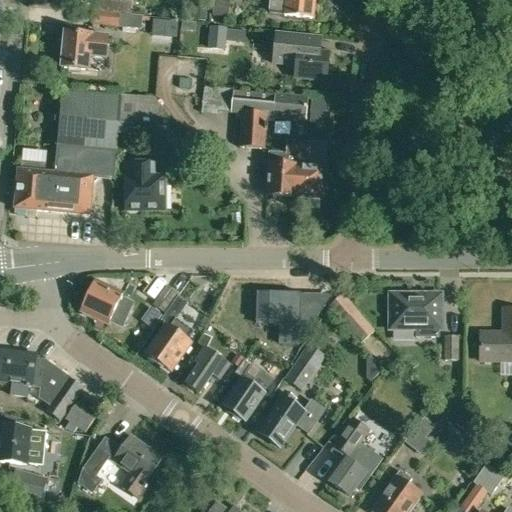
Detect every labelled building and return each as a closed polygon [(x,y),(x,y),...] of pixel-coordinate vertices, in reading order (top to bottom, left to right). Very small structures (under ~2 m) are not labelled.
[(98,0),(98,11),(129,14),(130,0),(98,0)] [(270,0),(269,14),(312,18),(313,0),(270,0)] [(213,1),(211,16),(223,18),(225,3),(213,1)] [(192,21),(203,22),(204,9),(193,8),(192,21)] [(141,31),(142,17),(142,16),(129,15),(92,12),(91,26),(134,30),(141,31)] [(177,22),(154,20),(152,35),(176,38),(177,22)] [(196,24),(182,23),(181,31),(195,32),(196,24)] [(209,26),(207,49),(225,50),(226,27),(209,26)] [(275,34),(272,65),(295,67),(294,78),(326,81),(328,54),(323,54),(324,40),(291,36),(275,34)] [(64,49),(62,69),(88,71),(89,58),(105,59),(106,59),(108,39),(65,35),(65,39),(62,40),(62,47),(64,49)] [(278,75),(261,76),(262,91),(279,90),(278,75)] [(118,135),(157,138),(168,139),(170,118),(154,99),(62,91),(55,165),(20,163),(19,171),(16,210),(48,212),(91,216),(95,176),(114,178),(118,135)] [(306,120),(308,98),(233,91),(231,112),(241,113),(238,147),(263,149),(265,131),(266,131),(267,125),(265,124),(266,116),(306,120)] [(321,124),(322,112),(310,112),(309,123),(321,124)] [(168,139),(157,138),(155,154),(186,157),(187,140),(168,139)] [(298,143),(287,142),(286,155),(297,156),(298,143)] [(297,156),(295,197),(322,198),(324,167),(322,167),(324,145),(298,143),(297,156)] [(27,161),(50,163),(51,152),(28,150),(27,161)] [(286,160),(269,159),(268,167),(267,195),(295,197),(297,156),(286,155),(286,160)] [(137,214),(139,210),(164,210),(163,177),(155,177),(154,163),(129,164),(129,178),(125,178),(126,211),(129,214),(137,214)] [(54,241),(54,227),(42,227),(42,242),(54,241)] [(109,323),(121,328),(132,305),(120,299),(122,295),(95,282),(88,298),(85,297),(80,309),(82,310),(80,314),(107,327),(109,323)] [(152,305),(165,314),(180,295),(167,286),(152,305)] [(343,292),(327,306),(360,345),(376,331),(343,292)] [(303,295),(260,295),(260,323),(284,323),(285,347),(302,347),(327,306),(304,306),(303,295)] [(416,338),(438,338),(438,330),(440,330),(440,295),(390,295),(390,329),(415,330),(416,338)] [(480,362),(511,362),(511,309),(503,310),(503,334),(480,334),(480,362)] [(145,354),(170,372),(191,343),(193,344),(199,335),(177,319),(170,329),(166,325),(145,354)] [(445,337),(445,362),(459,361),(459,337),(445,337)] [(194,362),(198,365),(186,383),(199,392),(211,374),(220,380),(231,365),(205,347),(202,350),(194,362)] [(45,412),(60,422),(83,389),(45,364),(36,363),(37,356),(11,353),(11,352),(0,350),(0,383),(11,385),(10,396),(27,398),(28,388),(40,389),(39,399),(49,406),(45,412)] [(238,368),(244,360),(236,354),(231,363),(238,368)] [(284,380),(302,392),(317,370),(299,358),(284,380)] [(240,417),(244,419),(272,378),(251,364),(223,405),(234,412),(233,415),(239,419),(240,417)] [(259,431),(280,446),(294,427),(307,437),(324,412),(310,401),(301,413),(290,406),(294,401),(282,393),(276,402),(279,403),(259,431)] [(65,420),(85,434),(97,416),(77,402),(65,420)] [(433,416),(439,420),(444,414),(437,409),(433,416)] [(331,446),(349,460),(370,432),(352,418),(331,446)] [(404,443),(424,458),(435,445),(427,438),(435,427),(424,418),(404,443)] [(28,466),(43,467),(47,432),(30,430),(30,432),(0,429),(0,463),(27,466),(28,466)] [(120,490),(137,502),(147,487),(144,485),(160,461),(130,440),(113,463),(130,475),(120,490)] [(327,479),(349,495),(356,485),(361,488),(367,480),(372,475),(372,470),(372,466),(362,459),(353,461),(351,463),(343,457),(327,479)] [(471,485),(489,497),(502,479),(484,466),(471,485)] [(47,481),(15,472),(8,494),(40,503),(47,481)] [(371,511),(409,511),(421,495),(407,486),(411,480),(399,472),(371,511)] [(510,511),(506,509),(503,511),(481,511),(479,511),(474,508),(481,497),(472,490),(459,509),(463,511),(510,511)]
